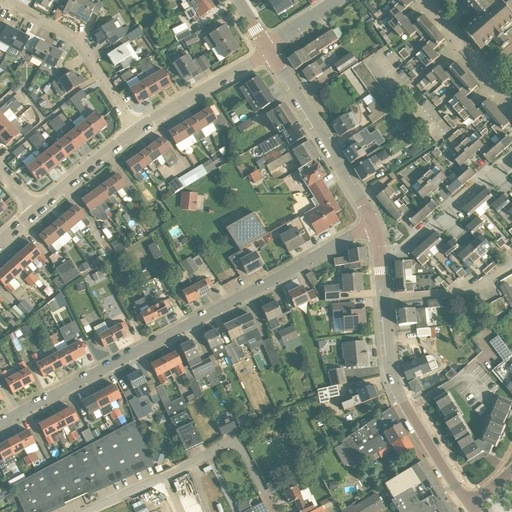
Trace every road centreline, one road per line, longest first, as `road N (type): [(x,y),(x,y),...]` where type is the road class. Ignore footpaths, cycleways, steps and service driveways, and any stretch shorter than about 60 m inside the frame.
road 1 (residential): [(0,422),(371,221)]
road 2 (tertiary): [(468,502),(394,384),(379,253)]
road 3 (tertiary): [(371,221),(266,49)]
road 4 (residential): [(135,130),(76,42),(3,1)]
road 5 (residential): [(379,253),(401,250),(511,153)]
road 6 (residential): [(135,130),(266,49)]
road 7 (residential): [(76,511),(211,450)]
road 8 (residential): [(31,209),(135,130)]
